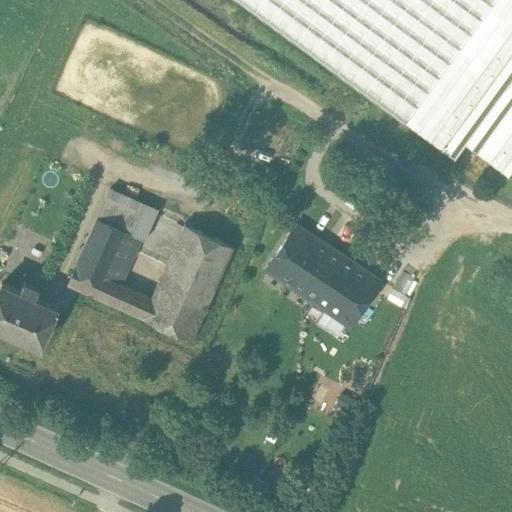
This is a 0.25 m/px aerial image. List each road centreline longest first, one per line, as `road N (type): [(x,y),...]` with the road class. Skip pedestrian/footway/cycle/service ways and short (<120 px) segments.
road 1 (track): [(511,219),(277,91),(251,102),(217,175),(175,186),(138,177)]
road 2 (primary): [(0,427),(189,511)]
